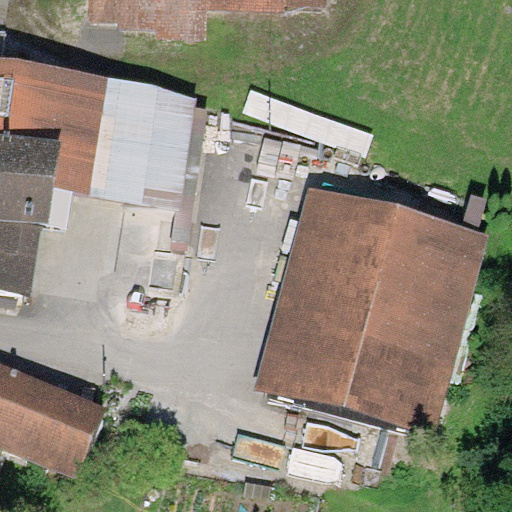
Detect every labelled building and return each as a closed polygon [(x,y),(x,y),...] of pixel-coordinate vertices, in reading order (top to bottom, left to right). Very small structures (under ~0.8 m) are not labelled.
[(288,0),(92,0),(92,22),(119,22),(119,32),(156,33),(156,43),(210,45),(211,12),(288,14),(288,6),(288,0)] [(0,298),(33,303),(44,231),(51,232),(57,195),(93,201),(111,82),(0,64),(0,298)] [(196,112),(197,102),(111,82),(93,201),(178,213),(172,254),(189,257),(209,113),(196,112)] [(310,229),(259,416),(424,461),(476,274),(310,229)] [(0,455),(79,488),(112,410),(0,363),(0,455)]
